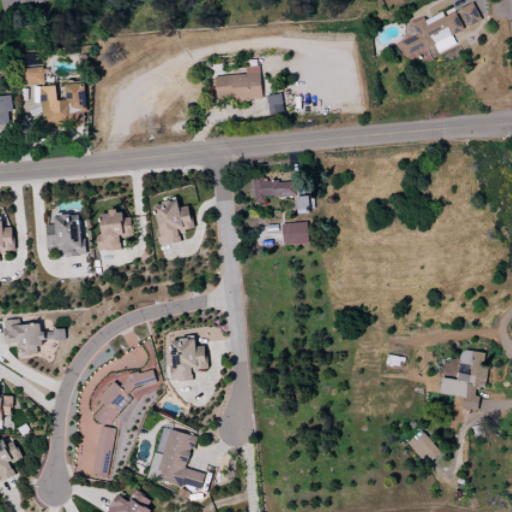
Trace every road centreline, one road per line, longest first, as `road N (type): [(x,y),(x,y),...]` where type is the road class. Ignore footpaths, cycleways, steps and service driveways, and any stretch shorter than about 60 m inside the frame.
road 1 (residential): [(511,123),(0,178)]
road 2 (residential): [(231,295),(131,318),(89,346),(65,387),(53,487)]
road 3 (residential): [(218,150),(238,372),(234,428)]
